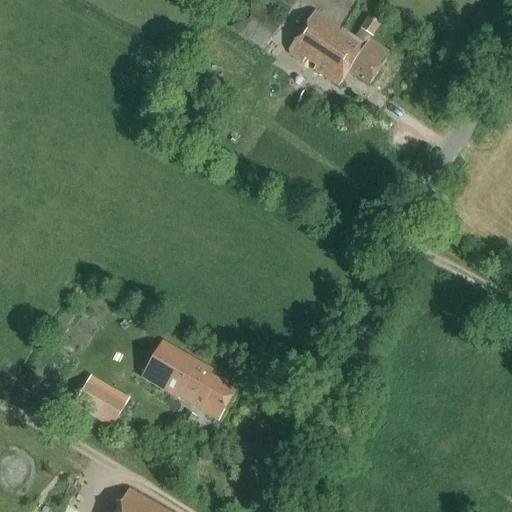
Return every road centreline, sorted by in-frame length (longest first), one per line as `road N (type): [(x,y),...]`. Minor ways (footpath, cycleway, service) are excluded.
road 1 (tertiary): [(299,511),(349,349),(392,253),(447,152),(511,63)]
road 2 (track): [(0,401),(196,511)]
road 3 (track): [(400,238),(511,309)]
